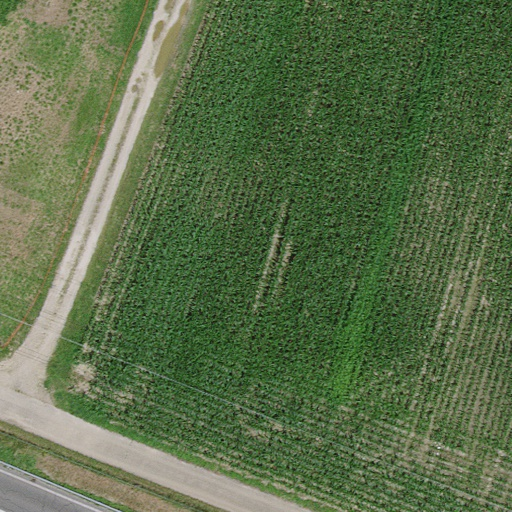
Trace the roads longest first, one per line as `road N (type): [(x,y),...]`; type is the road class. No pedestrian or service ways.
road 1 (track): [(179,0),(16,409)]
road 2 (track): [(280,511),(0,402)]
